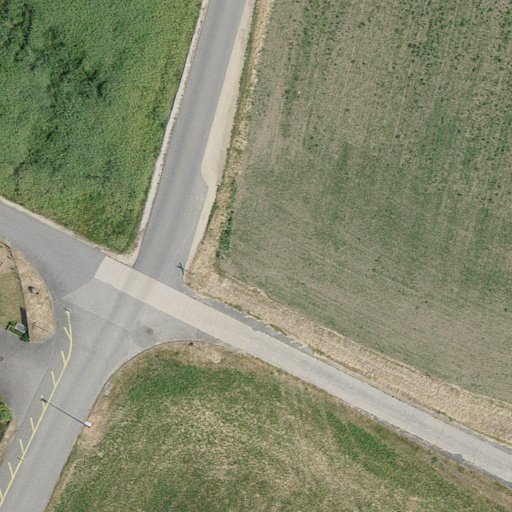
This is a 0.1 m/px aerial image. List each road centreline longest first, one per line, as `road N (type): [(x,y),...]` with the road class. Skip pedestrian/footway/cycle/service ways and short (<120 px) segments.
road 1 (track): [(511,470),(124,286)]
road 2 (residential): [(124,286),(18,511)]
